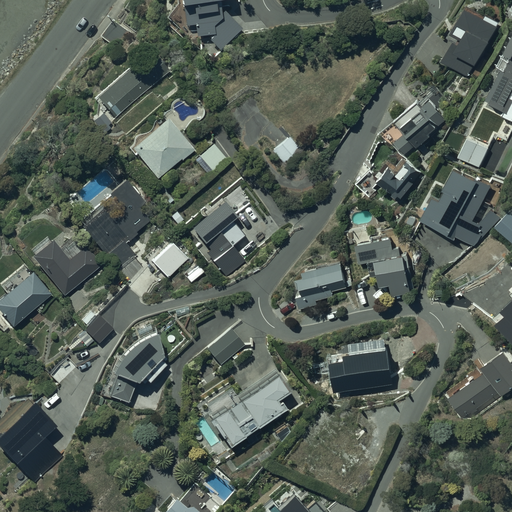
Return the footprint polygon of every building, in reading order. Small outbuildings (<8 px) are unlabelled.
[(182,0),(184,23),(195,22),(196,34),(204,33),(219,47),(240,25),(223,8),(220,12),(219,7),(221,7),(220,0),(182,0)] [(511,2),(510,8),(511,9),(510,13),(511,13),(511,22),(487,71),(493,74),(484,92),(486,93),(483,99),(503,108),(501,113),(511,118),(511,2)] [(483,17),(469,9),(460,23),(469,28),(466,34),(457,28),(450,40),(455,42),(445,60),(468,75),(497,24),(483,16),(483,17)] [(168,69),(150,46),(93,95),(98,102),(101,100),(114,114),(168,69)] [(347,97),(311,58),(263,102),(267,107),(265,109),(288,135),(271,150),(288,168),(306,152),(297,142),(347,97)] [(437,126),(436,125),(445,117),(429,97),(420,104),(416,99),(394,118),(404,130),(393,140),(404,153),(416,143),(437,126)] [(193,149),(167,116),(129,146),(134,153),(136,151),(156,176),(180,157),(182,159),(189,153),(190,154),(193,152),(191,150),(193,149)] [(488,145),(466,135),(458,155),(478,166),(488,145)] [(226,158),(213,141),(198,153),(199,154),(195,158),(207,173),(226,158)] [(421,169),(407,157),(396,171),(387,163),(375,178),(398,197),(421,169)] [(493,205),(482,199),(491,182),(452,164),(441,185),(443,186),(438,196),(431,192),(420,217),(454,236),(455,234),(474,244),(500,216),(491,208),(493,205)] [(117,267),(134,253),(125,242),(137,232),(135,230),(155,213),(124,176),(107,190),(110,193),(79,219),(81,220),(79,222),(117,267)] [(223,197),(190,224),(209,247),(205,250),(226,276),(245,260),(232,243),(244,233),(231,218),(236,214),(223,197)] [(511,217),(509,214),(496,227),(511,242),(511,217)] [(391,231),(351,239),(356,265),(365,264),(367,278),(374,276),(376,286),(388,284),(391,296),(415,292),(407,246),(395,249),(391,231)] [(51,235),(29,251),(63,293),(100,263),(84,243),(74,251),(71,247),(65,252),(51,235)] [(168,241),(153,256),(151,259),(167,276),(187,257),(170,239),(168,241)] [(193,269),(185,275),(191,281),(203,270),(198,264),(197,265),(192,259),(187,263),(193,269)] [(340,259),(301,269),(302,274),(294,277),(296,286),(299,285),(301,293),(295,295),(299,308),(317,303),(316,299),(333,294),(331,289),(346,285),(340,259)] [(0,286),(3,290),(0,293),(0,310),(12,325),(51,292),(30,268),(24,274),(19,268),(0,283),(0,286)] [(79,329),(96,345),(113,326),(96,310),(79,329)] [(244,343),(229,325),(205,346),(220,363),(244,343)] [(110,367),(110,369),(116,371),(108,393),(127,400),(135,379),(136,379),(141,373),(147,379),(165,362),(164,361),(167,358),(161,352),(155,328),(154,328),(153,329),(152,329),(151,329),(149,330),(148,330),(147,331),(146,331),(145,331),(144,332),(143,332),(142,333),(140,334),(139,334),(138,335),(137,335),(136,336),(135,337),(134,337),(133,338),(132,339),(131,339),(130,340),(129,341),(128,342),(127,342),(126,343),(126,344),(125,345),(124,346),(123,347),(122,348),(121,349),(121,350),(120,350),(119,351),(118,352),(118,353),(117,354),(116,355),(116,356),(115,358),(114,359),(114,360),(113,361),(113,362),(112,363),(112,364),(111,365),(111,366),(110,367)] [(343,354),(330,356),(335,387),(390,379),(384,335),(348,341),(348,344),(341,345),(343,354)] [(70,353),(55,367),(66,378),(80,364),(70,353)] [(511,390),(511,365),(504,355),(482,371),(486,375),(451,401),(463,416),(498,390),(503,397),(511,390)] [(231,386),(206,403),(212,411),(206,416),(210,421),(211,420),(220,433),(221,432),(223,435),(222,435),(228,444),(244,433),(243,432),(256,424),(256,425),(285,405),(279,397),(277,399),(275,396),(288,387),(274,367),(236,393),(231,386)] [(205,511),(206,511),(201,507),(211,496),(194,480),(178,498),(174,495),(158,511),(205,511)]
